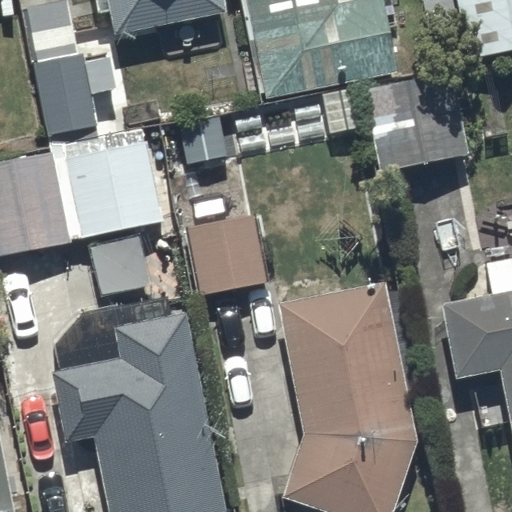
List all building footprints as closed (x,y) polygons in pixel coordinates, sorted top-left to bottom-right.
[(229,24),(224,0),(92,0),(97,23),(107,21),(113,47),(229,24)] [(401,91),(381,0),(338,9),(336,0),(242,0),(266,107),(358,87),(378,182),(466,164),(448,81),(401,91)] [(511,0),(454,0),(469,71),(511,62),(511,0)] [(97,135),(65,7),(26,17),(39,70),(34,71),(53,145),(97,135)] [(178,111),(171,74),(116,85),(123,121),(178,111)] [(145,144),(54,165),(52,155),(0,166),(0,267),(164,231),(145,144)] [(266,290),(254,222),(186,235),(198,302),(266,290)] [(490,305),(439,313),(455,391),(498,382),(511,449),(511,265),(484,271),(490,305)] [(397,511),(418,449),(386,292),(275,315),(302,443),(280,510),(286,511),(397,511)] [(224,511),(185,321),(112,335),(119,368),(51,383),(65,455),(92,449),(104,511),(224,511)] [(0,511),(11,511),(0,451),(0,511)]
